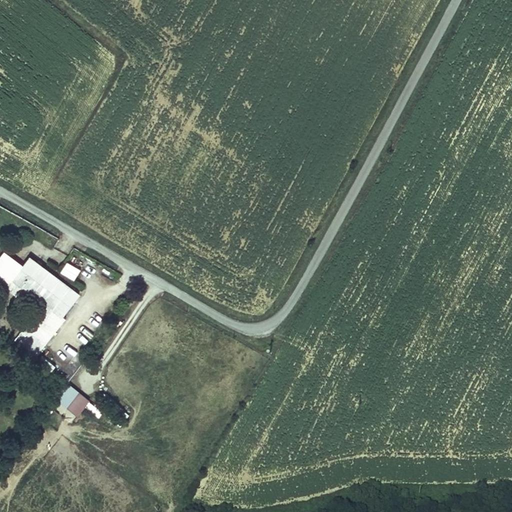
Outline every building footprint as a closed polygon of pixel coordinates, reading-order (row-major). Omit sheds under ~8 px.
[(17,332),(40,350),(64,320),(59,315),(73,294),(25,258),(18,267),(0,254),(0,287),(12,297),(19,287),(41,305),(29,322),(26,319),(17,332)] [(67,260),(61,271),(75,279),(81,268),(67,260)] [(124,330),(110,320),(82,355),(86,357),(97,366),(124,330)] [(64,378),(82,355),(78,351),(66,367),(63,364),(57,372),(64,378)] [(86,357),(82,355),(64,378),(69,382),(86,357)] [(77,415),(90,399),(70,382),(56,398),(77,415)] [(99,406),(120,425),(130,415),(109,396),(99,406)]
